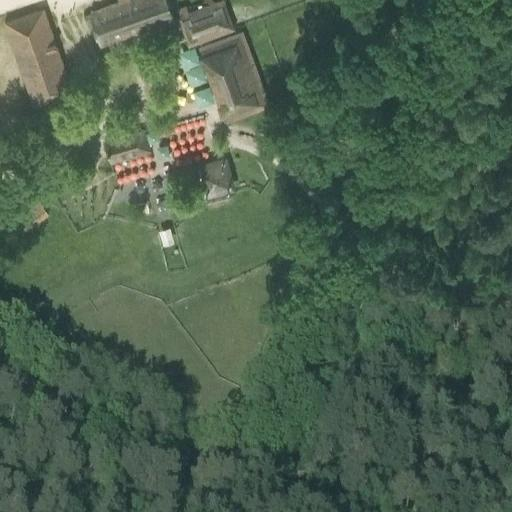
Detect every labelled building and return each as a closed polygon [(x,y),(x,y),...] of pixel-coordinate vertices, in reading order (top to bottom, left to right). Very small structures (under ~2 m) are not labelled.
[(165,0),(126,0),(108,7),(89,13),(99,44),(172,18),(165,0)] [(222,0),(218,0),(195,9),(177,16),(188,45),(233,28),(222,0)] [(43,8),(24,15),(3,21),(33,106),(72,93),(43,8)] [(267,104),(240,33),(203,47),(230,118),(267,104)] [(104,141),(109,160),(110,162),(149,152),(143,130),(104,141)] [(224,163),(199,170),(206,194),(231,188),(224,163)] [(13,214),(25,229),(48,212),(36,196),(13,214)]
